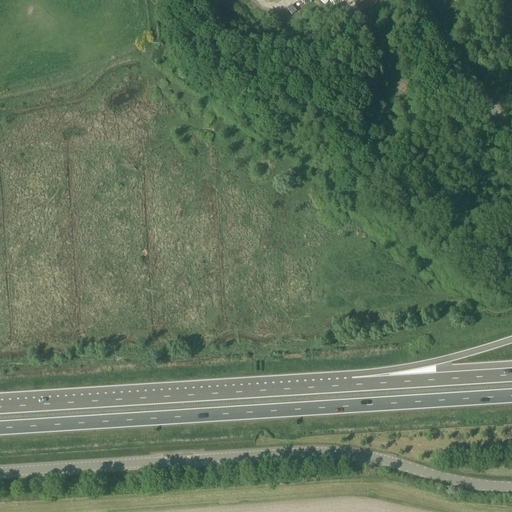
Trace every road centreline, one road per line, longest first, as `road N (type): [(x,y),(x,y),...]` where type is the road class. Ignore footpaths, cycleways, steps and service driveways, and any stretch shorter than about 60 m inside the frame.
road 1 (tertiary): [(0,473),(315,452),(511,487)]
road 2 (trunk): [(0,428),(511,395)]
road 3 (trunk): [(353,384),(0,407)]
road 4 (trunk): [(511,339),(353,384)]
road 5 (unclassified): [(511,130),(419,0)]
road 6 (trunk): [(511,374),(353,384)]
